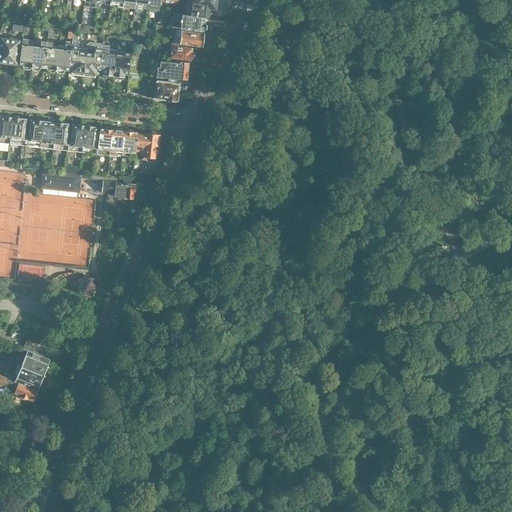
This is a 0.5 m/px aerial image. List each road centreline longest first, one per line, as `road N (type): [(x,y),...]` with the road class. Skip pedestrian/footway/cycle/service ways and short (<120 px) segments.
road 1 (tertiary): [(104,345),(201,128)]
road 2 (residential): [(201,128),(0,96)]
road 3 (tertiary): [(39,511),(104,345)]
road 4 (tertiary): [(201,128),(254,0)]
